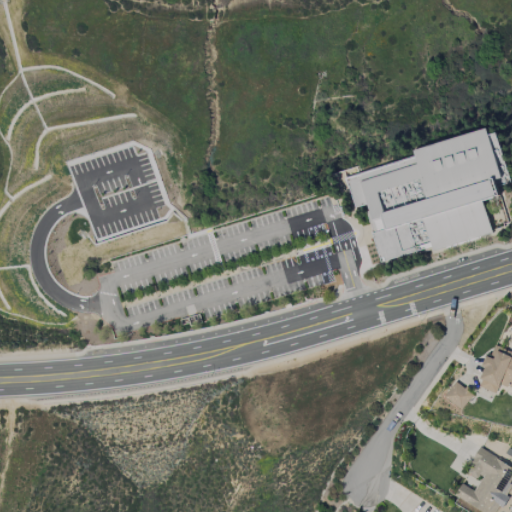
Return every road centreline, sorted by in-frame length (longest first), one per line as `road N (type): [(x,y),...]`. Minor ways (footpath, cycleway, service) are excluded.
road 1 (secondary): [(511,258),(226,343),(0,369)]
road 2 (secondary): [(0,390),(191,369),(511,278)]
road 3 (residential): [(442,280),(456,329),(386,432),(369,480)]
